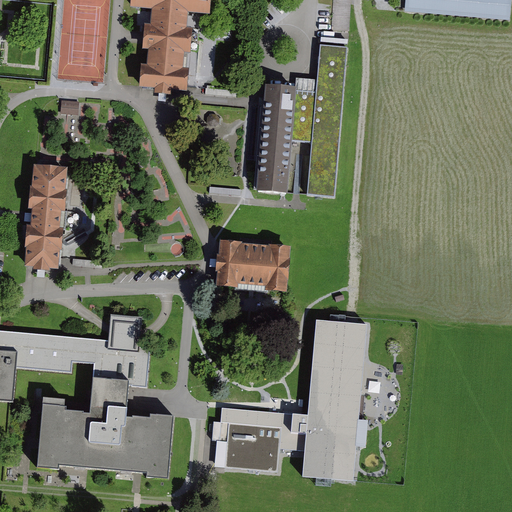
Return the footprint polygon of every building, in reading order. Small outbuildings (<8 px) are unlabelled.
[(150,13),(148,30),(142,30),(141,39),(139,54),(146,54),(144,70),(139,69),(137,91),(142,91),(153,92),(152,98),(169,99),(169,94),(184,95),(186,74),(181,73),(183,58),(187,58),(190,34),(185,33),(187,16),(208,18),(209,0),(127,0),(127,11),(150,13)] [(406,0),(405,14),(510,22),(511,0),(406,0)] [(308,200),(333,202),(347,51),(320,49),(317,83),(296,81),(295,93),(266,90),(257,195),(288,198),(293,145),(313,147),(308,200)] [(62,115),(80,115),(80,101),(63,101),(62,115)] [(26,271),(56,273),(65,173),(35,171),(31,217),(26,271)] [(242,190),(210,187),(210,194),(242,197),(242,190)] [(214,292),(284,299),(289,251),(218,245),(214,292)] [(143,320),(112,317),(111,331),(110,342),(141,345),(142,332),(143,320)] [(147,479),(169,481),(174,420),(151,418),(151,421),(127,419),(130,387),(149,389),(153,346),(141,345),(110,342),(0,332),(0,402),(13,403),(17,369),(71,374),(73,362),(95,364),(90,416),(66,414),(66,410),(44,408),(38,469),(59,471),(59,468),(138,475),(148,476),(147,479)]
